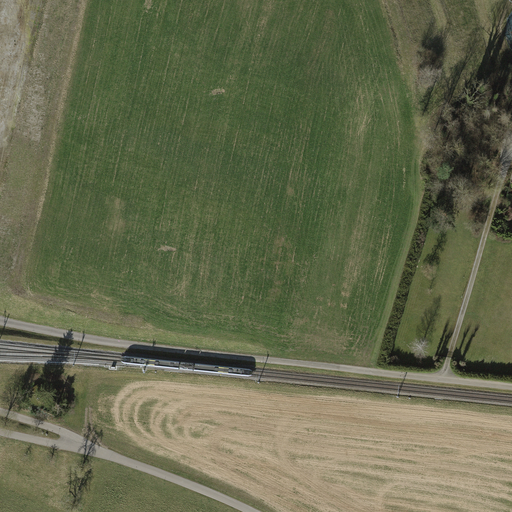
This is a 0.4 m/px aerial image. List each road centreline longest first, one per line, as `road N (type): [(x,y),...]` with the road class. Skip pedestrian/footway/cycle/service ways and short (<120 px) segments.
road 1 (residential): [(0,321),(99,341),(511,388)]
road 2 (residential): [(253,511),(90,449)]
